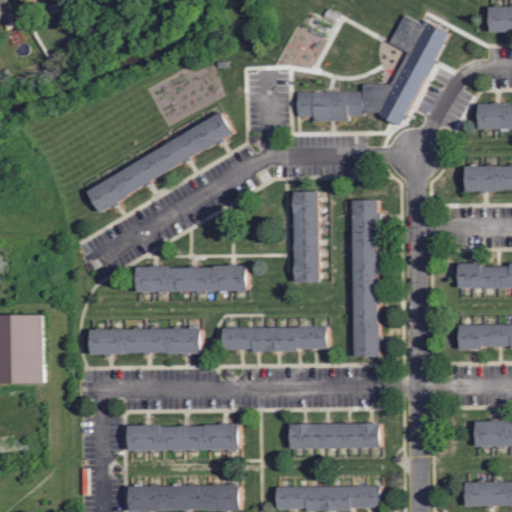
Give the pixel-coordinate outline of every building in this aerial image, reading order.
[(0,20),(0,0),(9,0),(17,16),(6,21),(5,19),(0,20)] [(511,30),(492,31),(491,5),(511,4),(511,30)] [(408,13),(425,23),(427,18),(451,32),(401,121),(381,110),(365,110),(365,114),(350,115),(350,119),(315,120),(315,115),(300,115),(300,91),(365,90),(365,82),(392,82),(410,49),(393,40),(408,13)] [(511,127),(480,128),(479,102),(511,102),(511,127)] [(102,211),(90,190),(224,110),(237,131),(102,211)] [(467,190),(467,165),(511,164),(511,187),(500,188),(500,189),(467,190)] [(297,281),(296,190),(321,190),(322,281),(297,281)] [(356,356),(354,199),(380,198),(381,231),(378,231),(379,322),(381,322),(381,356),(356,356)] [(511,286),(459,287),(459,262),(482,261),(482,264),(511,264),(511,262),(511,261),(511,286)] [(141,290),(139,290),(139,265),(172,264),(172,267),(216,266),(216,264),(249,264),(249,289),(141,290)] [(0,313),(46,312),(47,381),(0,381),(0,313)] [(460,348),(460,324),(511,323),(511,346),(484,346),(484,348),(460,348)] [(255,351),(255,349),(225,349),(225,327),(330,325),(330,348),(302,348),(302,350),(255,351)] [(93,354),(92,328),(204,327),(204,353),(170,353),(170,351),(126,351),(126,353),(93,354)] [(511,444),(477,445),(477,419),(510,419),(510,421),(511,420),(511,444)] [(292,447),(292,423),(383,422),(383,446),(292,447)] [(131,449),(130,424),(164,423),(164,425),(208,425),(208,423),(241,423),(241,448),(131,449)] [(511,504),(467,505),(467,481),(511,480),(511,504)] [(131,510),(131,485),(241,484),(241,509),(209,510),(209,507),(165,508),(165,510),(131,510)] [(307,510),(307,508),(279,508),(278,486),(383,484),(383,506),(353,507),(353,510),(307,510)]
